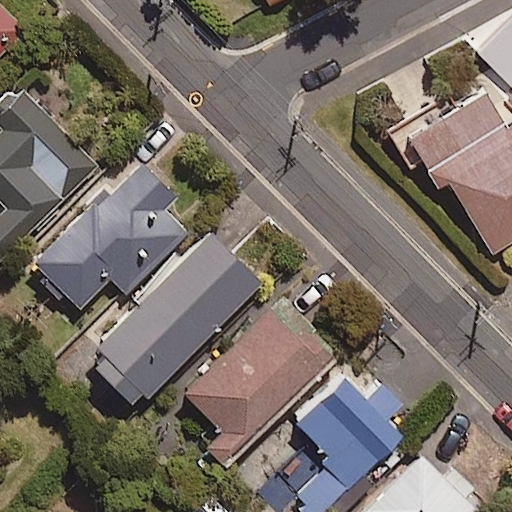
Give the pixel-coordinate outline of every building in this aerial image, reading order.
[(0,43),(20,23),(0,3),(0,43)] [(511,95),(496,106),(477,76),(387,132),(406,162),(419,153),(435,177),(445,171),(492,246),(511,233),(511,95)] [(0,249),(93,161),(15,78),(0,92),(0,197),(2,200),(0,201),(0,249)] [(135,151),(19,258),(54,296),(62,288),(74,300),(106,270),(119,284),(182,226),(159,202),(172,190),(135,151)] [(255,272),(203,219),(78,344),(130,396),(255,272)] [(276,289),(179,381),(216,420),(200,437),(219,457),(332,348),(276,289)] [(311,511),(400,425),(385,410),(397,398),(375,374),(362,386),(339,362),(287,412),(324,451),(287,486),(311,511)] [(482,511),(462,490),(470,483),(450,461),(442,468),(419,443),(344,511),(482,511)]
